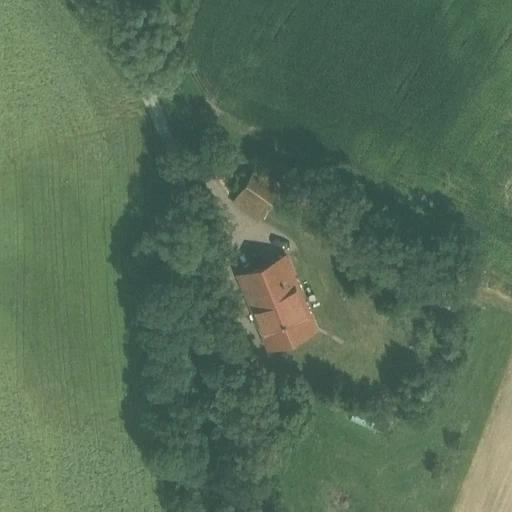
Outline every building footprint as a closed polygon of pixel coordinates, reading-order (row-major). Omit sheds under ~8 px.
[(254,172),(235,201),(260,217),(280,188),(273,183),(276,177),(267,171),(263,177),(254,172)] [(363,223),(324,200),(308,228),(348,251),(363,223)] [(291,276),(283,258),(244,274),(266,327),(307,310),(292,275),(291,276)] [(251,378),(235,381),(245,423),(261,420),(258,410),(254,388),(251,378)] [(286,399),(282,381),(272,384),(277,401),(286,399)] [(272,384),(254,388),(258,410),(278,405),(277,401),(272,384)]
